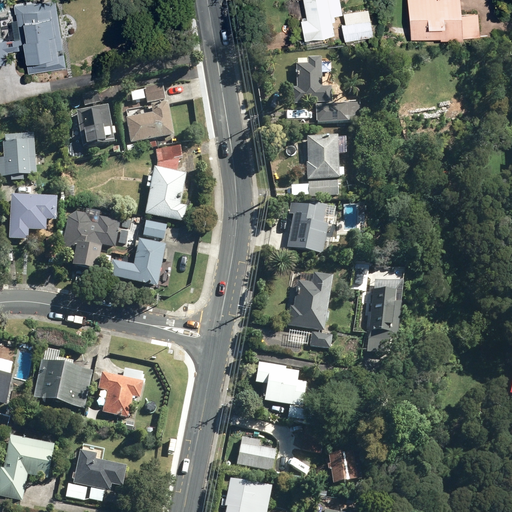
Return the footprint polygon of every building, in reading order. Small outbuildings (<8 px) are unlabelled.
[(18,12),(19,12),(27,70),(68,65),(59,0),(25,0),(16,1),(18,12)] [(302,38),(304,47),(324,43),(322,34),(332,32),(329,19),(332,19),(331,13),(339,12),(336,0),(300,0),(303,17),(297,18),(300,39),(302,38)] [(436,34),(436,36),(477,34),(475,11),(456,12),(455,0),(404,0),(408,37),(436,34)] [(365,6),(340,11),(342,22),(339,23),(343,40),(370,34),(365,6)] [(0,61),(11,59),(9,48),(11,48),(9,38),(7,38),(7,36),(0,37),(0,61)] [(329,88),(320,88),(319,57),(305,58),(305,65),(293,65),(294,88),(289,89),(290,105),(329,104),(329,88)] [(147,87),(150,102),(167,99),(165,84),(147,87)] [(85,96),(87,106),(102,102),(100,92),(85,96)] [(130,118),(134,143),(177,135),(172,102),(155,104),(156,113),(130,118)] [(80,110),(87,147),(119,142),(113,105),(80,110)] [(314,121),(314,123),(358,123),(358,105),(314,106),(314,110),(297,111),(297,121),(314,121)] [(26,180),(26,175),(40,174),(37,133),(8,135),(9,142),(6,142),(7,156),(1,156),(2,176),(13,175),(13,180),(26,180)] [(302,165),(303,182),(336,181),(336,178),(340,178),(340,170),(336,170),(335,155),(340,154),(340,140),(334,140),(334,137),(303,139),(304,165),(302,165)] [(161,162),(186,158),(183,146),(158,150),(161,162)] [(71,150),(72,158),(83,157),(82,148),(71,150)] [(184,204),(190,173),(159,167),(157,177),(152,176),(150,187),(155,188),(149,213),(187,221),(190,206),(184,204)] [(306,197),(307,198),(336,198),(336,183),(306,184),(306,186),(289,187),(289,197),(306,197)] [(12,238),(31,239),(32,229),(49,230),(50,220),(60,220),(61,197),(15,194),(12,238)] [(329,228),(333,210),(307,205),(306,209),(287,205),(285,215),(291,216),(284,249),(320,257),(326,228),(329,228)] [(101,224),(72,217),(64,251),(77,254),(75,266),(99,271),(105,245),(118,248),(124,221),(102,216),(101,224)] [(169,225),(149,221),(145,236),(166,240),(169,225)] [(374,230),(374,242),(382,242),(381,230),(374,230)] [(48,258),(58,259),(59,239),(49,239),(48,258)] [(161,286),(169,244),(144,239),(138,265),(116,260),(112,276),(161,286)] [(321,333),(329,279),(310,275),(308,286),(295,283),(291,310),(286,309),(284,327),(321,333)] [(360,355),(383,358),(385,342),(393,343),(397,307),(398,307),(399,295),(367,291),(360,355)] [(307,348),(327,351),(329,337),(309,334),(307,348)] [(32,401),(82,411),(89,374),(40,364),(32,401)] [(257,400),(262,401),(262,403),(299,409),(304,385),(294,383),(296,374),(283,372),(283,370),(255,365),(252,385),(260,386),(257,400)] [(99,415),(126,421),(129,399),(137,401),(140,384),(139,384),(141,374),(122,370),(120,380),(98,374),(94,391),(103,393),(99,415)] [(284,421),(315,427),(317,414),(287,408),(284,421)] [(297,451),(319,456),(324,434),(302,429),(297,451)] [(44,479),(50,448),(3,439),(0,453),(0,498),(20,503),(25,476),(44,479)] [(233,467),(269,473),(273,452),(256,449),(257,442),(238,439),(233,467)] [(69,486),(107,493),(109,486),(120,489),(124,468),(92,462),(93,457),(76,453),(69,486)] [(326,475),(328,488),(353,485),(353,484),(356,483),(353,458),(349,458),(349,456),(324,460),(325,469),(322,470),(323,475),(326,475)] [(222,511),(264,511),(269,490),(227,482),(222,508),(224,509),(222,511)] [(59,495),(63,496),(63,499),(82,502),(85,489),(60,485),(59,495)]
